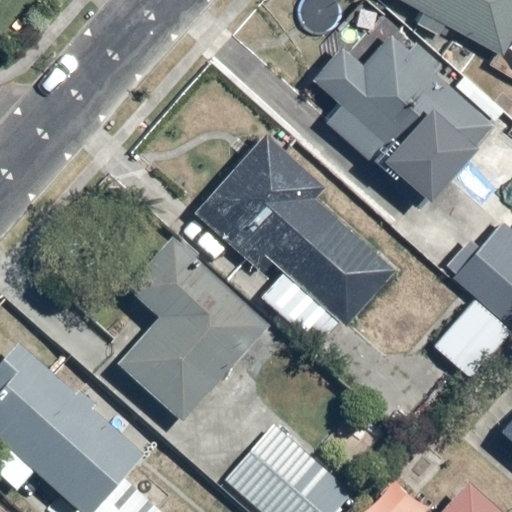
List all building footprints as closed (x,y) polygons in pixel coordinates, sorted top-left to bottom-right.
[(511,0),(399,0),(417,9),(410,22),(440,37),(446,26),(501,55),(511,33),(511,0)] [(331,46),(305,80),(335,103),(317,125),(427,211),(500,117),(387,29),(358,67),(331,46)] [(250,131),(180,216),(257,278),(267,266),(276,274),(255,299),(326,356),(395,272),(308,201),(320,187),(250,131)] [(511,319),(511,227),(485,204),(458,235),(435,261),(508,324),(511,319)] [(164,238),(116,293),(150,322),(107,371),(173,429),(221,373),(229,381),(272,331),(164,238)] [(511,330),(511,328),(472,295),(429,346),(470,380),(511,330)] [(0,484),(17,498),(32,479),(72,510),(70,511),(168,511),(129,482),(156,447),(14,338),(0,356),(0,484)] [(511,414),(489,440),(511,460),(511,414)] [(268,425),(222,482),(258,511),(338,511),(353,494),(268,425)] [(486,511),(455,486),(432,511),(486,511)]
